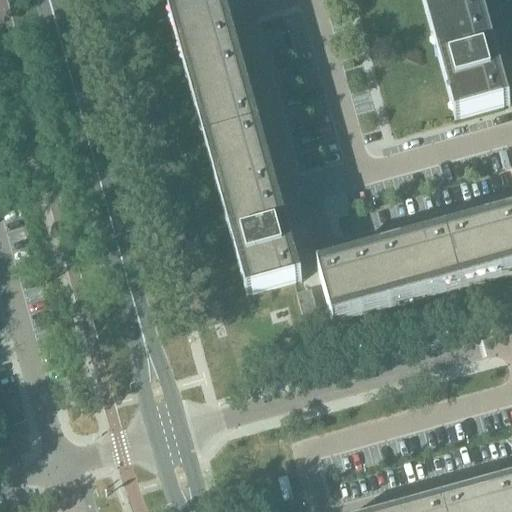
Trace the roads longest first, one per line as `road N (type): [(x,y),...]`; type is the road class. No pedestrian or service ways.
road 1 (unclassified): [(169,434),(47,0)]
road 2 (residential): [(169,434),(511,342)]
road 3 (residential): [(62,466),(0,256)]
road 4 (residential): [(511,136),(301,193)]
